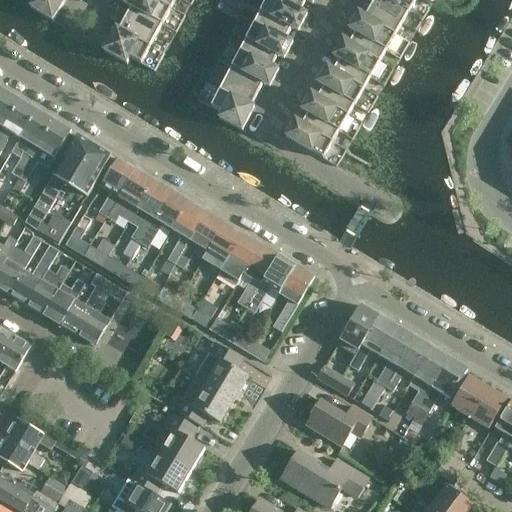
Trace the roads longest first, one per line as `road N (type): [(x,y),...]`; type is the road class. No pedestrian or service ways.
road 1 (residential): [(0,64),(355,279)]
road 2 (residential): [(355,279),(216,511)]
road 3 (residential): [(511,376),(355,279)]
road 4 (residential): [(343,0),(266,138)]
road 5 (unclassified): [(511,220),(495,210),(482,170),(491,127),(511,94)]
